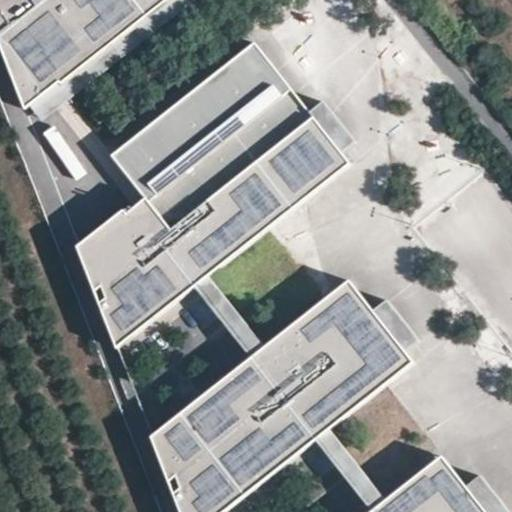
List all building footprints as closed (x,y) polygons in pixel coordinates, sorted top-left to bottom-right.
[(167,0),(0,0),(0,27),(30,105),(36,101),(65,77),(66,79),(167,0)] [(167,0),(66,79),(76,92),(192,0),(167,0)] [(214,273),(358,159),(349,149),(317,108),(262,38),(118,151),(155,198),(136,213),(130,205),(84,242),(124,344),(203,282),(214,273)] [(65,77),(36,101),(46,115),(76,92),(66,79),(65,77)] [(331,98),(317,108),(349,149),(363,138),(331,98)] [(511,190),(509,186),(436,236),(511,345),(511,190)] [(214,273),(203,282),(258,353),(270,344),(214,273)] [(335,426),(421,358),(412,347),(380,306),(356,276),(270,344),(258,353),(158,432),(189,511),(226,511),(323,435),(335,426)] [(394,295),(380,306),(412,347),(426,336),(394,295)] [(335,426),(323,435),(379,506),(391,497),(335,426)] [(379,506),(371,511),(496,511),(473,482),(449,451),(391,497),(379,506)] [(511,511),(511,503),(487,471),(473,482),(496,511),(511,511)]
